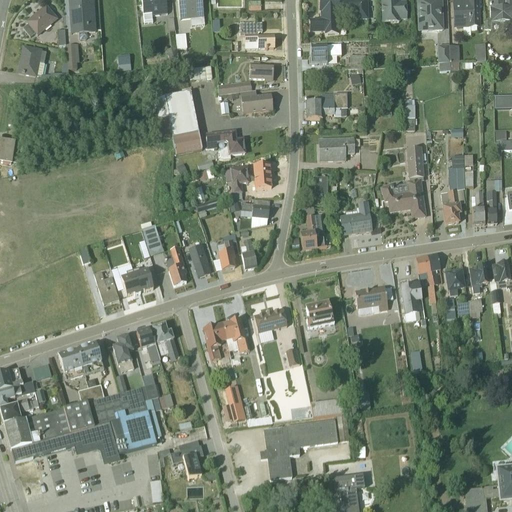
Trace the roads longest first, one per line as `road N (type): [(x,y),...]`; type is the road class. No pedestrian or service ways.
road 1 (residential): [(291,0),(293,153),(277,275)]
road 2 (residential): [(277,275),(511,236)]
road 3 (residential): [(179,303),(235,511)]
road 4 (residential): [(0,362),(179,303)]
